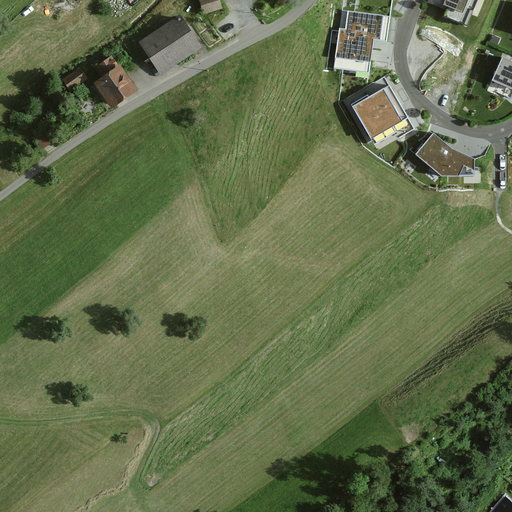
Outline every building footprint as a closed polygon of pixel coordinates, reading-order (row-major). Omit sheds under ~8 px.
[(219,11),(215,0),(199,0),(204,15),(219,11)] [(447,0),(444,9),(448,11),(444,20),(464,28),(470,13),(472,14),(477,0),(447,0)] [(389,21),(349,14),(346,32),(341,32),(334,69),(368,75),(374,44),(379,45),(379,43),(385,44),(389,21)] [(155,79),(201,51),(181,19),(136,47),(155,79)] [(511,94),(511,62),(503,58),(491,84),(511,94)] [(139,94),(121,67),(94,85),(112,112),(139,94)] [(69,92),(87,80),(82,71),(63,83),(69,92)] [(367,98),(352,107),(372,141),(407,121),(390,91),(369,102),(367,98)] [(58,140),(50,128),(35,139),(43,150),(58,140)] [(453,151),(434,134),(416,154),(442,177),(460,177),(464,167),(475,172),(475,161),(453,151)] [(511,511),(511,499),(506,495),(491,511),(511,511)]
